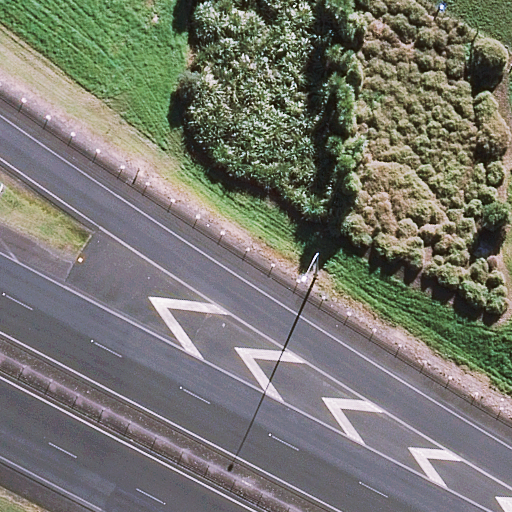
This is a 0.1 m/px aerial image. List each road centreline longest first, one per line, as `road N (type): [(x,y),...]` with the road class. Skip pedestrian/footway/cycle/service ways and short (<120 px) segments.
road 1 (motorway): [(0,134),(280,325),(511,469)]
road 2 (motorway): [(0,294),(413,511)]
road 3 (motorway): [(198,511),(0,409)]
